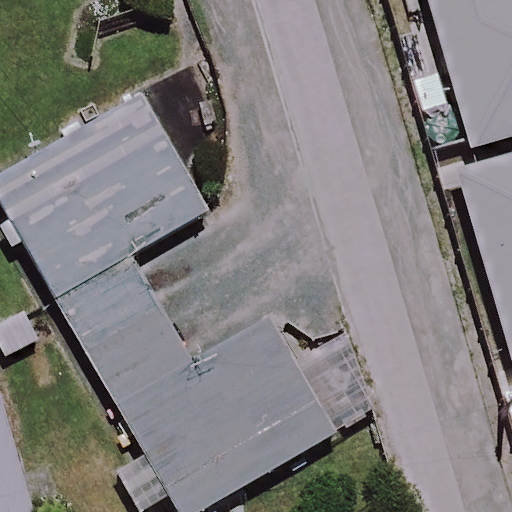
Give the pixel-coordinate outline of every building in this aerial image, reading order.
[(511,0),(474,0),(481,31),(511,25),(511,0)] [(511,77),(482,85),(511,200),(511,77)] [(0,213),(81,360),(155,320),(124,264),(209,216),(148,105),(0,186),(0,213)] [(155,320),(81,360),(165,511),(208,511),(335,442),(269,323),(183,371),(155,320)] [(0,511),(20,511),(0,431),(0,511)]
